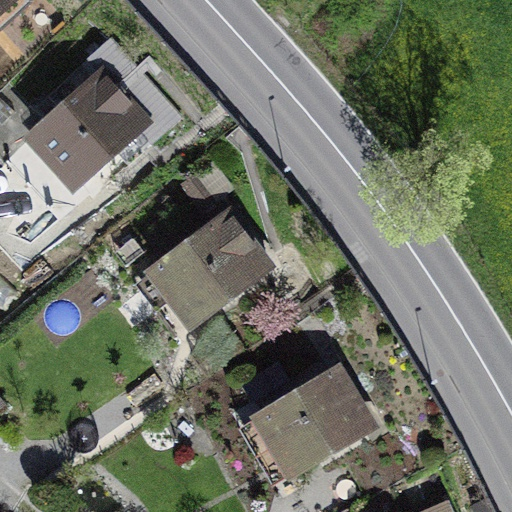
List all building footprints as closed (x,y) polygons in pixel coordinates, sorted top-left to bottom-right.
[(0,0),(0,10),(11,0),(0,0)] [(101,73),(47,123),(35,135),(80,183),(115,150),(130,166),(182,117),(139,71),(110,40),(88,60),(101,73)] [(35,135),(47,123),(10,83),(0,92),(0,154),(6,161),(35,135)] [(193,167),(180,176),(204,208),(217,198),(193,167)] [(245,234),(229,213),(156,267),(197,322),(270,268),(245,234)] [(249,398),(283,378),(275,364),(241,384),(249,398)] [(345,395),(332,374),(264,414),(297,471),(366,431),(345,395)]
